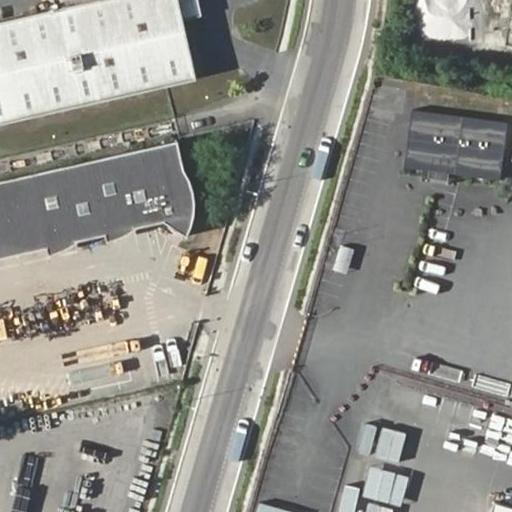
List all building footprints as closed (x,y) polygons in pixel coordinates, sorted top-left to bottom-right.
[(182,23),(193,21),(207,18),(221,1),(220,0),(75,0),(77,5),(0,22),(0,86),(7,117),(204,77),(198,45),(185,48),(182,23)] [(198,45),(193,21),(182,23),(185,48),(198,45)] [(495,124),(401,111),(399,125),(421,130),(419,143),(438,156),(449,158),(447,178),(487,183),(495,124)] [(183,131),(0,167),(0,242),(165,213),(187,225),(190,223),(199,204),(198,194),(192,184),(183,131)] [(340,490),(334,511),(371,511),(375,500),(340,490)] [(511,511),(511,503),(499,499),(494,511),(511,511)]
